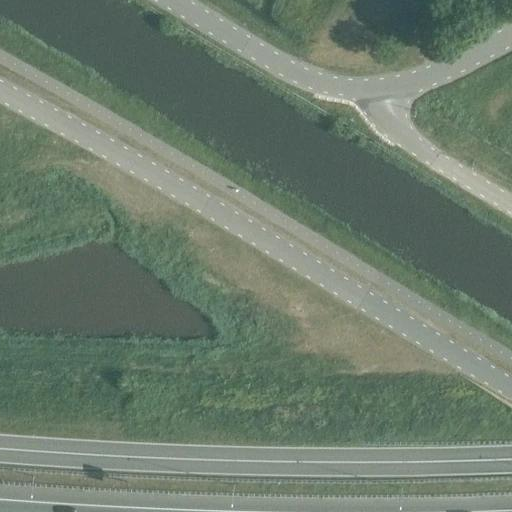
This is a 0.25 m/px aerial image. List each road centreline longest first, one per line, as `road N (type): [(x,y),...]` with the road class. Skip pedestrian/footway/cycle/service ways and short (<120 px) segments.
road 1 (secondary): [(511,390),(0,91)]
road 2 (tertiary): [(383,92),(288,73),(165,0)]
road 3 (tertiary): [(383,92),(385,117),(411,142),(511,205)]
road 4 (tertiary): [(383,92),(511,36)]
